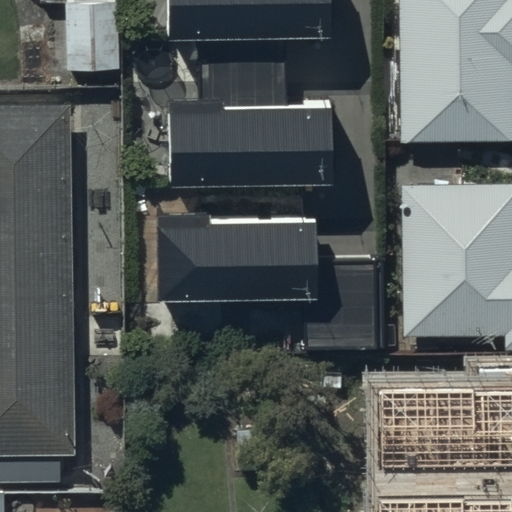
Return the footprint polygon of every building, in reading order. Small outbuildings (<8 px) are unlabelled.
[(116,0),(63,0),(66,64),(119,62),(116,0)] [(164,0),(165,26),(327,22),(326,0),(164,0)] [(511,0),(395,0),(397,137),(511,136),(511,0)] [(165,86),(166,171),(329,168),(327,91),(218,94),(218,85),(165,86)] [(68,97),(0,98),(0,476),(60,476),(59,449),(74,449),(68,97)] [(511,176),(398,178),(400,330),(504,328),(504,344),(511,344),(511,176)] [(153,203),(155,288),(317,285),(316,208),(207,211),(207,202),(153,203)] [(511,365),(481,366),(482,439),(511,438),(511,365)] [(5,488),(0,488),(0,511),(16,511),(16,510),(6,511),(5,488)]
